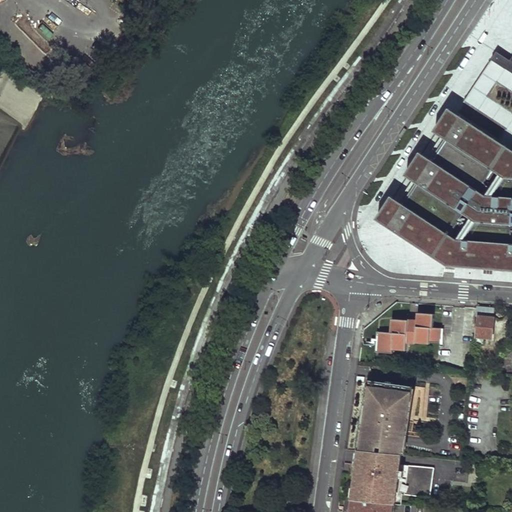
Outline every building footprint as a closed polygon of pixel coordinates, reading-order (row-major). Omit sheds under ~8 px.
[(511,54),(508,61),(495,53),(463,102),(509,132),(499,147),(505,151),(511,151),(511,54)] [(459,118),(448,110),(433,134),(444,141),(457,120),(459,118)] [(444,266),(446,248),(454,255),(453,269),(455,269),(456,263),(467,263),(467,269),(469,270),(469,263),(480,264),(480,270),(482,271),(483,264),(494,265),(493,271),(496,272),(496,265),(507,266),(507,272),(509,273),(510,266),(511,266),(511,151),(505,151),(499,147),(457,120),(444,141),(430,161),(416,183),(401,205),(386,228),(382,226),(444,266)] [(406,128),(403,126),(398,135),(401,137),(406,128)] [(416,183),(430,161),(419,154),(405,176),(416,183)] [(401,205),(390,198),(375,221),(382,226),(386,228),(401,205)] [(446,248),(444,266),(449,267),(453,269),(454,255),(446,248)] [(488,319),(489,310),(478,309),(477,318),(476,325),(475,338),(481,338),(492,340),(494,320),(488,319)] [(380,332),(378,352),(392,354),(392,349),(406,350),(407,342),(429,344),(429,342),(443,343),(444,330),(433,329),(434,315),(419,313),(418,322),(391,320),(390,332),(380,332)] [(362,448),(359,453),(378,454),(383,455),(388,455),(402,456),(405,433),(406,423),(408,407),(408,406),(406,406),(408,395),(410,396),(410,395),(411,389),(369,382),(370,386),(370,389),(370,390),(372,390),(371,400),(368,400),(364,434),(364,435),(366,435),(364,445),(362,445),(362,448)] [(412,434),(413,424),(406,423),(405,433),(412,434)] [(359,453),(356,471),(372,473),(373,464),(377,464),(378,454),(359,453)] [(474,470),(472,484),(478,484),(479,464),(474,464),(474,466),(470,466),(469,469),(474,470)] [(407,467),(406,497),(431,498),(433,468),(407,467)] [(360,488),(359,499),(386,502),(389,477),(366,475),(364,488),(360,488)] [(359,502),(357,511),(400,511),(401,506),(359,502)]
